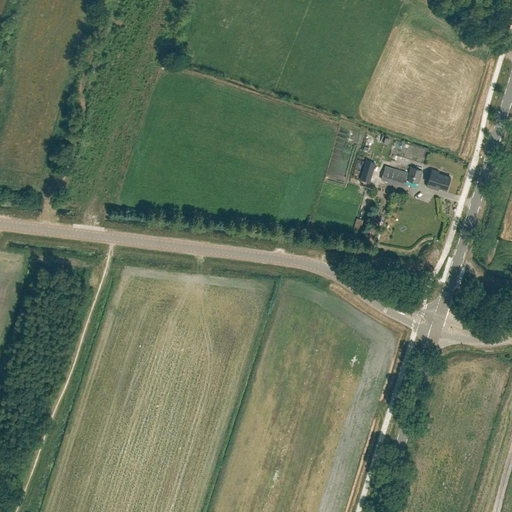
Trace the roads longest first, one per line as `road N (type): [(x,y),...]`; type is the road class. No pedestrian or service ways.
road 1 (unclassified): [(436,325),(309,264),(0,223)]
road 2 (tertiary): [(436,325),(511,83)]
road 3 (tertiary): [(378,511),(436,325)]
